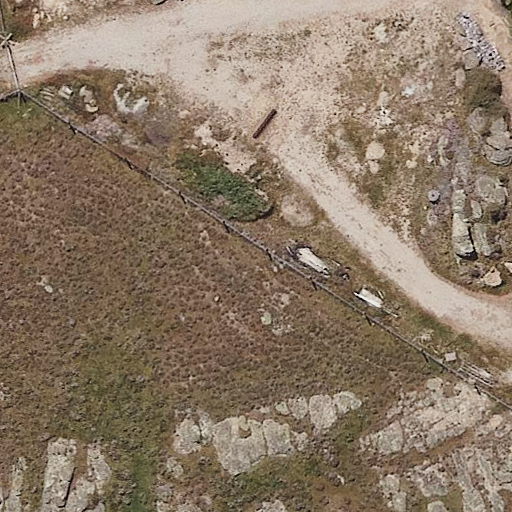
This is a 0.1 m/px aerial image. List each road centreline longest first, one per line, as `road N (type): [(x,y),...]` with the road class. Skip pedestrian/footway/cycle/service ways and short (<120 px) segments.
road 1 (track): [(511,320),(482,321),(432,295),(281,140),(191,63),(135,36)]
road 2 (track): [(303,0),(0,73)]
